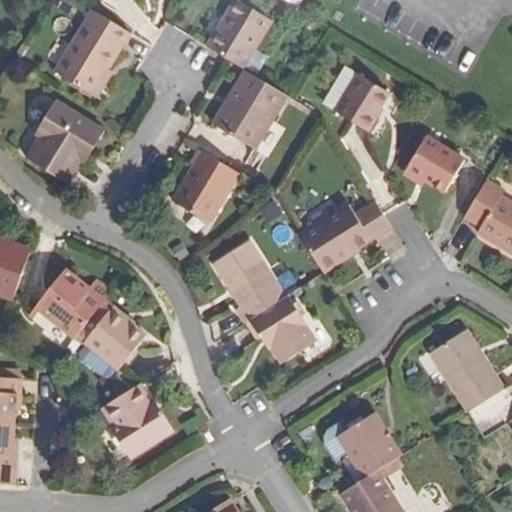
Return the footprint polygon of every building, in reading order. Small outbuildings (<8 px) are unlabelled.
[(237,0),(235,0),(207,47),(228,60),(243,69),(272,21),(237,0)] [(94,96),(131,34),(93,10),(56,73),(94,96)] [(46,60),(58,66),(69,48),(57,41),(46,60)] [(346,68),(324,104),(337,112),(359,76),(346,68)] [(288,96),(264,82),(247,71),(230,99),(234,102),(218,128),(255,150),(288,96)] [(391,94),(359,75),(359,76),(337,112),(337,113),(368,132),(391,94)] [(218,128),(234,102),(230,99),(214,126),(218,128)] [(92,153),(105,132),(56,102),(36,134),(41,137),(28,159),(67,183),(81,160),(79,158),(85,148),(92,153)] [(427,137),(407,170),(446,193),(465,161),(427,137)] [(86,163),(92,153),(85,148),(79,158),(81,160),(86,163)] [(240,174),(221,162),(200,150),(191,164),(195,166),(173,201),(210,224),(240,174)] [(504,191),(487,181),(465,218),(481,228),(478,234),(511,254),(511,203),(500,197),(504,191)] [(324,273),(350,257),(348,255),(392,227),(376,203),(356,215),(349,204),(300,235),(324,273)] [(287,223),(271,230),(278,245),(294,239),(287,223)] [(16,245),(0,239),(0,245),(14,251),(16,245)] [(237,310),(245,323),(287,297),(251,241),(215,264),(242,307),(237,310)] [(14,251),(0,245),(0,296),(13,301),(29,256),(14,251)] [(40,310),(75,339),(112,293),(95,280),(86,292),(79,286),(82,282),(66,269),(36,307),(40,310)] [(307,325),(289,296),(287,297),(250,321),(262,339),(265,336),(283,364),(316,343),(305,326),(307,325)] [(40,310),(36,307),(29,315),(33,318),(40,310)] [(120,370),(146,336),(112,309),(85,342),(120,370)] [(467,330),(462,334),(478,359),(483,356),(467,330)] [(462,334),(431,353),(468,413),(505,390),(483,356),(478,359),(462,334)] [(0,423),(16,425),(18,395),(22,395),(22,379),(0,377),(0,423)] [(131,457),(174,430),(161,411),(158,413),(151,403),(139,385),(105,407),(105,408),(116,424),(112,427),(131,457)] [(508,424),(511,430),(511,385),(505,390),(468,413),(485,439),(508,424)] [(151,403),(158,413),(161,411),(155,401),(151,403)] [(95,414),(106,431),(112,427),(116,424),(105,408),(95,414)] [(339,436),(365,478),(377,471),(401,455),(390,438),(388,439),(383,432),(386,430),(375,413),(339,436)] [(0,484),(16,486),(18,454),(14,454),(16,425),(0,423),(0,484)] [(403,511),(377,471),(365,478),(340,494),(351,511),(403,511)] [(239,511),(231,499),(209,511),(239,511)]
